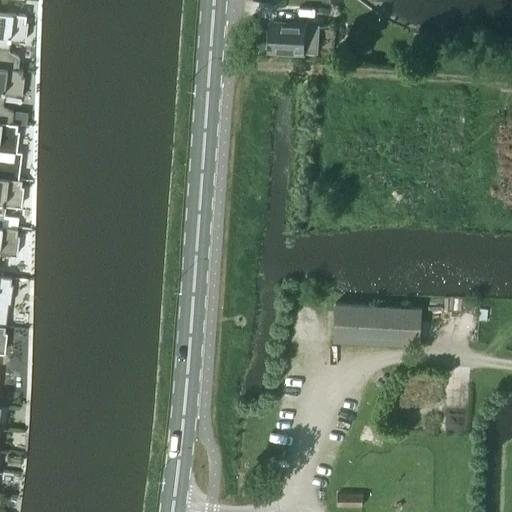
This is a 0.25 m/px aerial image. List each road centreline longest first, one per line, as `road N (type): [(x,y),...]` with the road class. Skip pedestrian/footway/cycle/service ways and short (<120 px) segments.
road 1 (primary): [(171,511),(213,0)]
road 2 (track): [(208,66),(511,82)]
